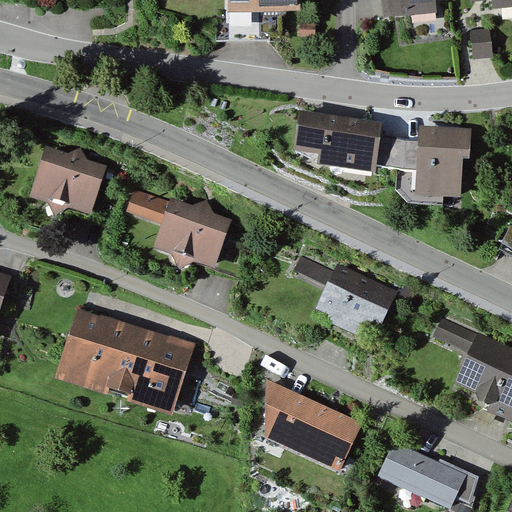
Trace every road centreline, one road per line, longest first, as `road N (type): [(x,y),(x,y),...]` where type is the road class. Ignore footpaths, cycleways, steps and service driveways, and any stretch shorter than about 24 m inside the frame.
road 1 (residential): [(511,459),(222,322),(0,238)]
road 2 (residential): [(0,82),(199,151),(511,300)]
road 3 (residential): [(0,37),(347,92),(429,99),(511,92)]
